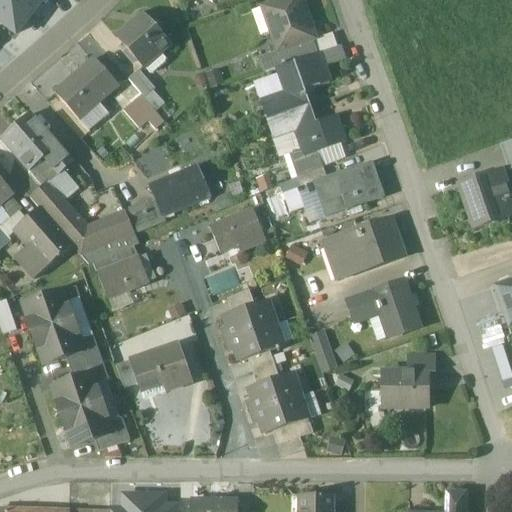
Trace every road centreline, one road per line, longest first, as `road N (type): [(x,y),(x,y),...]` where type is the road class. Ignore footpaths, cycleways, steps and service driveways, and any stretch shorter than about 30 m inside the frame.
road 1 (residential): [(348,0),(498,431),(500,469)]
road 2 (residential): [(249,468),(500,469)]
road 3 (residential): [(180,255),(249,468)]
road 4 (residential): [(56,473),(249,468)]
road 5 (residential): [(11,324),(56,473)]
road 6 (residential): [(98,0),(0,86)]
